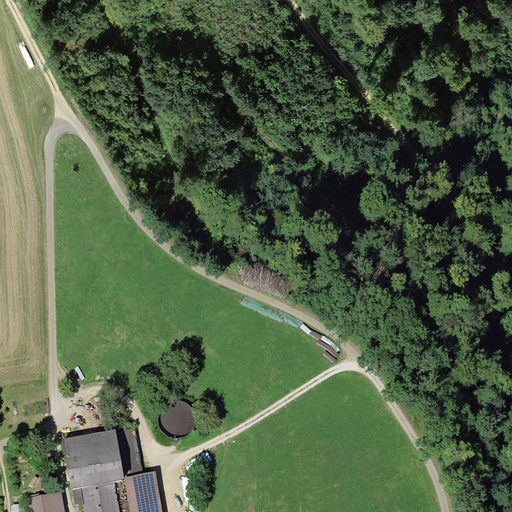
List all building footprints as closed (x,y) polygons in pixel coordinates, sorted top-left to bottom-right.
[(137,431),(122,433),(129,471),(143,469),(137,431)] [(66,443),(74,489),(115,482),(124,480),(116,434),(66,443)] [(163,511),(156,475),(129,480),(134,511),(163,511)] [(120,511),(115,482),(74,489),(77,506),(85,505),(86,511),(120,511)] [(31,501),(33,511),(63,511),(61,495),(31,501)]
